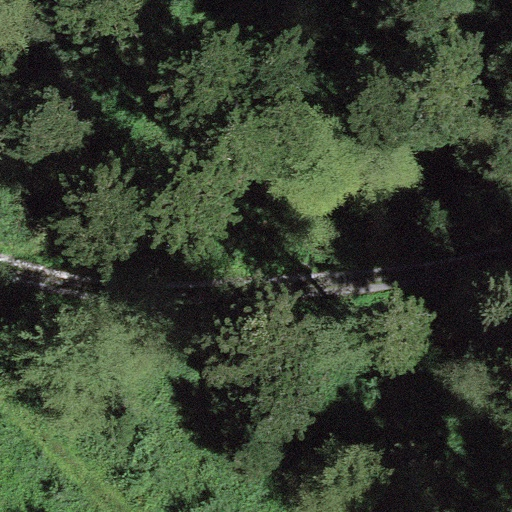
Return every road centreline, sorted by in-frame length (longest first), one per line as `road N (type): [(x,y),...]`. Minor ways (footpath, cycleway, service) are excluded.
road 1 (track): [(0,265),(110,295),(197,295),(389,277),(511,253)]
road 2 (track): [(0,386),(129,511)]
